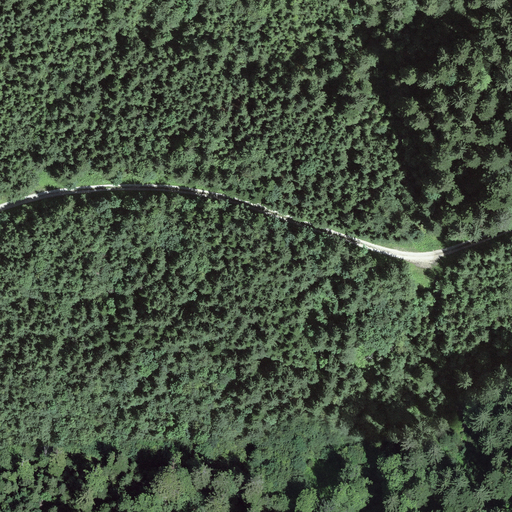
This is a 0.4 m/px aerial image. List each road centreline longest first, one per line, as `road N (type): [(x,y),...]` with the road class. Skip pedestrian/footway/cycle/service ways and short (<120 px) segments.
road 1 (track): [(511,227),(422,256),(374,250),(178,188),(30,198),(0,210)]
road 2 (track): [(0,478),(33,459),(90,455),(186,472),(325,511)]
